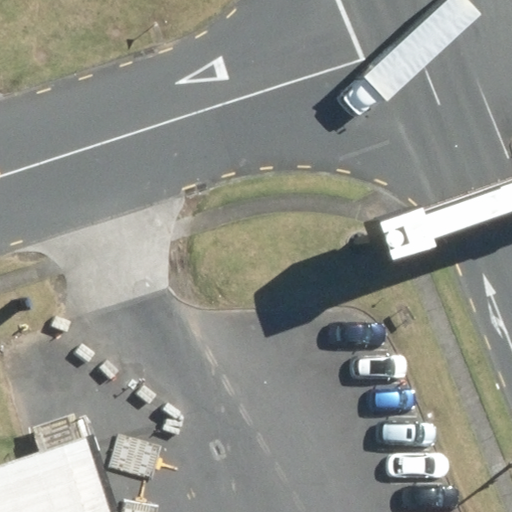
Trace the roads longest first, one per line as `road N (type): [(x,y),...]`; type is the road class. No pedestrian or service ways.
road 1 (unclassified): [(0,178),(417,47)]
road 2 (tertiary): [(511,282),(417,47)]
